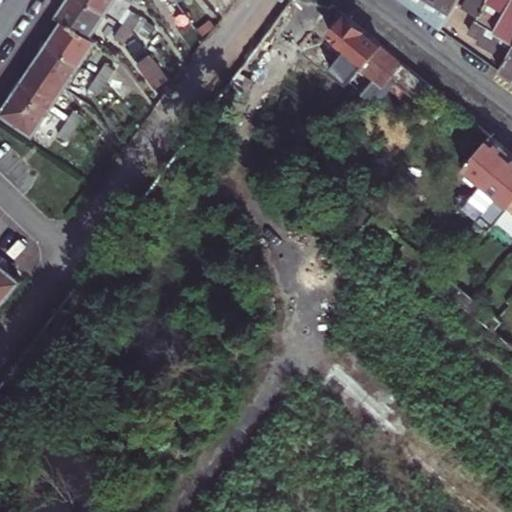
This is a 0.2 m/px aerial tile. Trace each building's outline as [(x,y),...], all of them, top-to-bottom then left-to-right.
[(90,40),(106,16),(82,0),(69,0),(57,18),(64,23),(90,40)] [(82,0),(106,16),(116,0),(82,0)] [(172,0),(187,20),(195,30),(207,22),(191,0),(172,0)] [(459,0),(397,0),(426,21),(438,3),(452,12),(459,0)] [(477,43),(505,60),(511,47),(511,0),(467,0),(462,8),(477,17),(469,32),(480,39),(477,43)] [(438,3),(426,21),(441,31),(452,12),(438,3)] [(139,21),(131,16),(123,27),(132,33),(139,21)] [(392,78),(403,65),(346,18),(331,37),(367,67),(368,66),(374,57),(387,68),(381,76),(371,90),(380,98),(397,82),(392,78)] [(97,45),(90,40),(64,23),(51,41),(47,38),(44,43),(81,67),(97,45)] [(124,45),(132,33),(123,27),(116,39),(124,45)] [(65,91),(81,67),(44,43),(41,48),(44,51),(32,69),(65,91)] [(131,57),(152,85),(164,76),(143,47),(131,57)] [(511,47),(505,60),(497,73),(511,82),(511,47)] [(387,68),(374,57),(368,66),(381,76),(387,68)] [(432,88),(403,65),(392,78),(397,82),(415,97),(409,104),(415,109),(432,88)] [(104,67),(97,78),(106,84),(113,72),(104,67)] [(50,114),(65,91),(32,69),(19,88),(15,86),(13,89),(50,114)] [(307,74),(298,70),(292,83),(301,88),(307,74)] [(134,91),(120,74),(108,84),(121,101),(134,91)] [(97,95),(106,84),(97,78),(89,90),(97,95)] [(34,138),(50,114),(13,89),(10,95),(13,97),(0,116),(34,138)] [(74,113),(66,125),(75,130),(82,118),(74,113)] [(67,142),(75,130),(66,125),(58,136),(67,142)] [(511,202),(511,154),(491,137),(464,168),(483,184),(467,205),(492,226),(498,219),(511,202)] [(511,202),(498,219),(511,229),(511,202)] [(7,263),(2,259),(0,262),(0,308),(21,282),(4,268),(7,263)]
